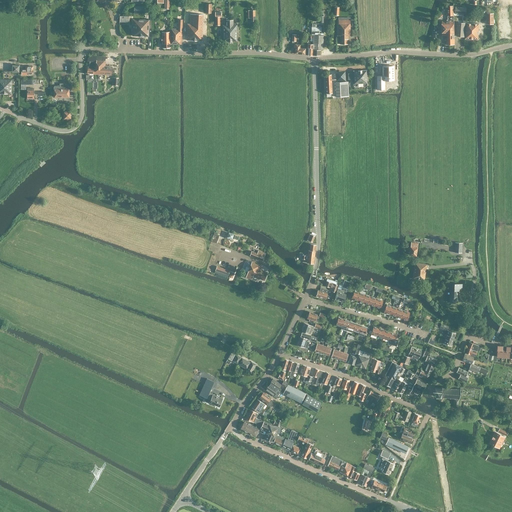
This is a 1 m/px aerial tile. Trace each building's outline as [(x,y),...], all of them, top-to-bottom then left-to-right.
[(169,9),(169,0),(157,0),(157,3),(165,3),(165,9),(169,9)] [(330,2),(323,16),(320,16),(320,25),(322,25),(330,2)] [(455,44),(454,24),(454,6),(448,6),(448,22),(442,22),(442,36),(447,36),(447,45),(455,44)] [(202,41),(203,14),(194,14),(193,24),(188,24),(187,40),(202,41)] [(149,35),(149,19),(144,19),(133,19),(133,35),(149,35)] [(182,45),(183,20),(179,19),(178,29),(172,29),(171,44),(182,45)] [(350,36),(350,20),(338,20),(339,36),(340,36),(340,44),(348,44),(348,36),(350,36)] [(478,39),(479,24),(467,23),(466,39),(478,39)] [(321,33),(322,25),(320,25),(318,25),(319,24),(313,24),(312,27),(312,35),(313,35),(319,35),(323,35),(323,33),(321,33)] [(171,48),(171,32),(162,32),(162,48),(171,48)] [(323,50),(323,36),(319,35),(313,35),(313,44),(308,44),(308,48),(308,56),(312,56),(312,55),(312,50),(312,49),(323,50)] [(105,66),(106,55),(95,55),(91,56),(90,57),(88,59),(88,61),(91,61),(96,61),(96,69),(96,74),(112,75),(112,67),(105,66)] [(95,69),(95,68),(94,68),(94,63),(90,63),(90,68),(88,68),(88,74),(96,74),(96,69),(95,69)] [(27,66),(27,69),(23,69),(23,74),(34,74),(34,69),(34,66),(27,66)] [(383,76),(377,76),(378,90),(379,90),(380,91),(380,90),(384,90),(384,81),(393,81),(393,66),(383,66),(383,76)] [(353,71),(354,84),(367,83),(366,70),(353,71)] [(346,71),(336,71),(336,81),(346,80),(346,71)] [(0,93),(11,94),(12,80),(0,79),(0,93)] [(348,97),(348,82),(336,83),(336,97),(348,97)] [(69,97),(69,90),(71,90),(71,89),(71,87),(68,87),(68,86),(65,86),(63,86),(63,84),(60,84),(60,86),(58,86),(55,86),(55,87),(54,87),(54,97),(69,97)] [(411,242),(409,255),(416,256),(418,244),(411,242)] [(263,261),(266,254),(258,251),(257,253),(252,251),(250,256),(263,261)] [(314,264),(315,255),(308,254),(307,263),(314,264)] [(268,273),(260,269),(261,265),(252,262),(248,273),(246,278),(252,280),(253,276),(265,281),(268,273)] [(424,281),(427,265),(415,263),(412,279),(424,281)] [(228,277),(230,271),(217,267),(215,273),(228,277)] [(331,297),(332,292),(335,292),(339,281),(338,280),(337,284),(327,281),(325,286),(333,289),(332,291),(326,290),(325,293),(318,291),(317,292),(316,294),(317,295),(316,296),(326,299),(327,296),(331,297)] [(344,302),(350,282),(344,280),(341,290),(338,289),(334,299),(344,302)] [(457,302),(458,288),(462,289),(462,284),(453,284),(453,291),(450,291),(449,302),(457,302)] [(363,302),(365,295),(359,293),(357,300),(363,302)] [(369,304),(371,297),(365,295),(363,302),(369,304)] [(374,306),(377,299),(371,297),(369,304),(374,306)] [(380,308),(383,301),(377,299),(374,306),(380,308)] [(390,314),(392,307),(387,305),(384,312),(390,314)] [(396,316),(398,309),(392,307),(390,314),(396,316)] [(402,318),(404,311),(398,309),(396,316),(402,318)] [(407,320),(410,313),(404,311),(402,318),(407,320)] [(316,318),(317,316),(317,315),(309,312),(308,315),(307,317),(308,317),(307,318),(310,319),(314,320),(315,321),(316,318)] [(342,327),(345,319),(339,317),(336,325),(342,327)] [(328,330),(331,320),(328,319),(325,329),(323,334),(325,335),(327,330),(328,330)] [(348,329),(350,321),(345,319),(342,327),(348,329)] [(352,333),(353,331),(356,323),(350,321),(348,329),(351,330),(350,332),(352,333)] [(359,333),(362,325),(356,323),(353,331),(359,333)] [(310,334),(313,326),(305,324),(302,332),(310,334)] [(365,335),(367,327),(362,325),(359,333),(365,335)] [(377,336),(379,329),(374,327),(371,334),(377,336)] [(383,338),(385,331),(379,329),(377,336),(383,338)] [(453,340),(456,333),(447,330),(447,331),(445,331),(444,334),(446,334),(445,337),(453,340)] [(388,340),(391,333),(385,331),(383,338),(385,339),(388,340)] [(306,348),(309,340),(306,339),(306,338),(310,339),(311,336),(302,333),(301,336),(300,337),(298,345),(306,348)] [(394,342),(397,335),(391,333),(388,340),(394,342)] [(451,346),(453,340),(445,337),(444,340),(440,339),(439,342),(451,346)] [(479,352),(482,345),(473,342),(473,344),(469,342),(467,348),(479,352)] [(393,350),(389,348),(390,346),(383,344),(382,349),(392,353),(393,350)] [(355,365),(358,355),(360,351),(361,346),(358,345),(357,349),(356,352),(355,356),(351,355),(349,363),(355,365)] [(419,358),(422,351),(411,347),(409,354),(413,355),(412,357),(418,359),(419,358)] [(477,357),(479,352),(467,348),(465,353),(477,357)] [(365,369),(369,358),(370,354),(360,351),(358,355),(355,365),(365,369)] [(432,369),(436,360),(429,357),(431,353),(425,351),(422,357),(426,359),(425,362),(428,363),(427,366),(432,369)] [(472,364),(474,358),(465,354),(462,360),(471,364),(472,364)] [(256,364),(251,362),(251,363),(237,355),(233,362),(247,369),(246,370),(248,371),(251,373),(256,364)] [(378,366),(380,361),(372,358),(370,363),(373,363),(370,370),(379,374),(382,368),(378,366)] [(285,371),(289,361),(284,359),(281,368),(284,369),(283,371),(282,371),(281,375),(280,374),(278,378),(283,379),(286,371),(285,371)] [(297,373),(300,364),(295,362),(290,375),(293,376),(294,372),(297,373)] [(399,372),(401,367),(394,363),(392,362),(384,377),(387,378),(383,384),(390,387),(394,380),(399,372)] [(488,370),(472,364),(471,364),(469,369),(486,376),(488,370)] [(308,375),(311,368),(303,365),(299,374),(305,376),(304,380),(307,380),(305,383),(309,385),(312,377),(308,375)] [(428,380),(432,369),(427,366),(424,372),(422,371),(417,369),(415,375),(418,376),(419,376),(428,380)] [(465,377),(468,372),(459,368),(456,372),(460,374),(458,379),(466,382),(468,378),(465,377)] [(321,385),(325,373),(316,369),(313,376),(318,378),(316,383),(316,384),(318,385),(318,384),(321,385)] [(327,385),(331,375),(326,372),(325,373),(321,385),(320,385),(322,386),(323,383),(327,385)] [(339,386),(342,379),(337,377),(333,387),(331,391),(336,393),(337,389),(336,389),(337,385),(339,386)] [(219,407),(223,399),(209,392),(214,382),(207,379),(199,395),(210,400),(209,402),(219,407)] [(281,385),(273,379),(269,384),(277,390),(281,385)] [(355,394),(357,389),(359,383),(354,382),(352,387),(348,385),(349,381),(344,379),(341,388),(347,390),(344,399),(348,400),(350,393),(355,394)] [(397,391),(402,381),(397,379),(392,388),(397,391)] [(424,390),(426,384),(417,380),(414,385),(424,390)] [(402,394),(407,384),(402,381),(397,391),(402,394)] [(361,397),(366,386),(360,384),(359,383),(357,389),(358,389),(357,393),(357,392),(356,395),(361,397)] [(277,390),(269,384),(265,390),(274,395),(277,390)] [(301,403),(306,394),(288,385),(283,394),(301,403)] [(420,397),(424,390),(414,385),(411,390),(409,389),(406,394),(409,395),(410,393),(420,397)] [(459,399),(460,389),(456,389),(456,388),(455,388),(455,389),(451,388),(447,388),(447,387),(446,387),(446,388),(442,388),(442,387),(442,389),(435,388),(434,395),(441,396),(441,398),(441,397),(445,397),(445,398),(446,398),(446,397),(450,398),(454,398),(454,399),(454,407),(458,408),(459,399)] [(377,401),(380,396),(371,391),(366,399),(375,404),(377,401)] [(275,402),(263,393),(259,398),(267,404),(269,401),(273,404),(275,402)] [(316,412),(321,403),(307,395),(302,404),(316,412)] [(260,413),(265,404),(258,399),(252,408),(260,413)] [(387,414),(393,401),(387,399),(383,408),(380,407),(382,404),(379,403),(375,411),(371,420),(375,421),(376,418),(383,421),(386,413),(387,414)] [(254,422),(256,418),(258,414),(251,410),(246,419),(254,422)] [(408,422),(411,413),(405,410),(403,415),(402,419),(401,420),(408,422)] [(402,419),(403,415),(399,414),(400,413),(394,411),(392,419),(397,421),(398,418),(402,419)] [(416,427),(421,416),(415,413),(414,416),(412,415),(411,419),(412,420),(410,425),(416,427)] [(276,432),(278,428),(274,427),(274,426),(256,418),(254,422),(256,424),(256,426),(255,427),(244,422),(241,429),(256,437),(258,431),(264,434),(265,433),(267,433),(264,439),(272,442),(277,433),(276,432)] [(279,427),(282,421),(276,419),(273,424),(279,427)] [(366,419),(363,427),(371,430),(374,422),(366,419)] [(412,438),(414,432),(404,428),(402,427),(401,430),(403,431),(402,434),(412,438)] [(293,431),(289,440),(294,442),(298,433),(293,431)] [(503,442),(505,437),(496,432),(491,443),(500,448),(502,443),(503,444),(504,442),(503,442)] [(410,443),(412,438),(402,434),(401,436),(399,435),(398,438),(400,439),(410,443)] [(281,446),(284,438),(276,435),(273,443),(281,446)] [(306,459),(313,445),(307,442),(308,440),(302,437),(300,443),(306,445),(301,456),(306,459)] [(408,447),(389,438),(386,444),(406,453),(408,447)] [(285,439),(281,447),(290,451),(293,443),(285,439)] [(298,454),(300,448),(293,445),(291,451),(298,454)] [(394,464),(387,461),(388,458),(388,459),(390,454),(382,450),(380,455),(383,456),(382,459),(383,460),(381,464),(384,465),(381,471),(389,475),(394,464)] [(325,459),(311,453),(309,459),(322,466),(325,459)] [(347,476),(352,465),(332,456),(328,466),(338,471),(340,472),(347,476)] [(372,472),(374,468),(366,465),(365,469),(363,468),(361,474),(363,475),(364,472),(367,474),(369,471),(372,472)] [(360,474),(354,471),(356,468),(352,466),(348,476),(352,478),(351,478),(357,480),(360,474)] [(366,476),(363,475),(361,480),(363,481),(362,484),(366,486),(370,478),(366,476)] [(387,491),(390,485),(373,478),(372,480),(374,480),(372,487),(383,492),(384,490),(387,491)]
